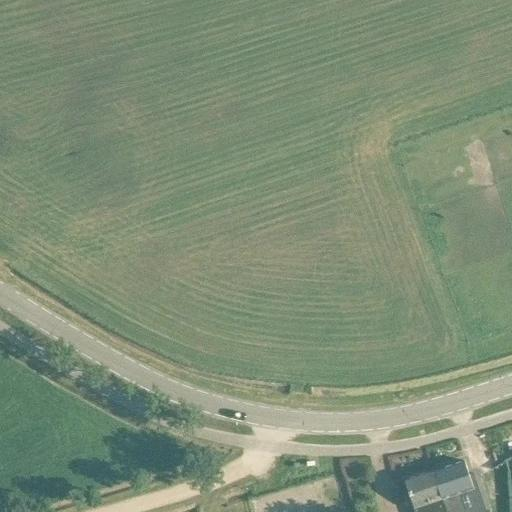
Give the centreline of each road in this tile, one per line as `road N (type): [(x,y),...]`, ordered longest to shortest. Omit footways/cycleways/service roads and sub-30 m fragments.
road 1 (tertiary): [(315,423),(210,402),(124,367),(0,291)]
road 2 (unclassified): [(101,511),(238,474),(270,445),(315,423)]
road 3 (tertiary): [(511,383),(419,413),(315,423)]
